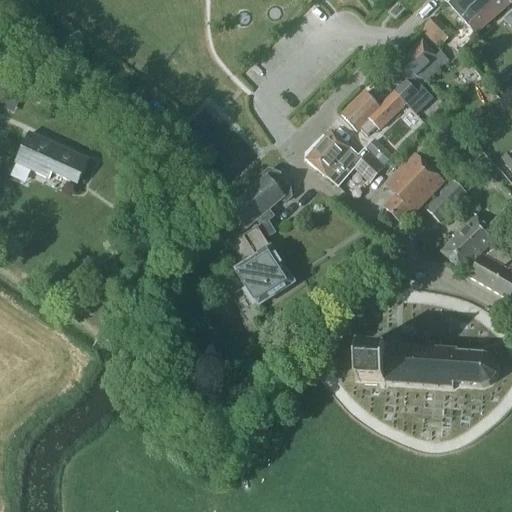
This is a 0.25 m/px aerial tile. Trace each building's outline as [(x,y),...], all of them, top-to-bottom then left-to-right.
[(474,37),(511,5),(506,0),(450,0),(445,4),(467,29),(450,45),(457,54),(475,38),(474,37)] [(511,13),(503,21),(511,33),(511,13)] [(432,22),(423,30),(436,44),(445,36),(432,22)] [(406,106),(405,107),(416,118),(433,101),(420,87),(448,61),(441,53),(435,59),(422,44),(393,70),(407,84),(395,95),(403,103),(406,106)] [(403,103),(395,95),(394,94),(378,109),(364,95),(341,118),(356,133),(359,130),(367,138),(376,129),(379,132),(405,107),(406,106),(403,103)] [(428,139),(437,129),(431,123),(422,133),(428,139)] [(362,161),(357,157),(330,133),(306,162),(338,189),(354,170),(354,171),(362,161)] [(76,186),(87,162),(29,135),(15,165),(48,181),(51,175),(76,186)] [(376,142),(367,152),(384,168),(393,159),(376,142)] [(384,169),(374,160),(364,150),(357,157),(362,161),(354,171),(370,185),(384,169)] [(414,215),(444,183),(415,155),(384,187),(395,197),(384,209),(401,225),(412,214),(414,215)] [(262,228),(267,223),(273,218),(266,213),(281,201),(284,204),(290,199),(288,186),(284,187),(279,181),(281,177),(268,173),(262,178),(265,181),(229,211),(245,231),(257,222),(261,228),(262,228)] [(438,224),(466,195),(454,184),(426,213),(438,224)] [(115,242),(128,225),(114,215),(101,232),(115,242)] [(479,256),(497,239),(474,216),(452,238),(454,240),(441,253),(460,271),(467,264),(469,266),(479,256)] [(201,252),(224,237),(215,223),(192,238),(201,252)] [(262,228),(261,228),(258,230),(257,230),(243,239),(255,259),(235,272),(258,308),(295,286),(294,285),(294,284),(288,275),(287,275),(271,249),(270,250),(264,240),(274,234),(267,223),(262,228)] [(511,274),(511,264),(498,249),(486,260),(511,274)] [(511,274),(486,260),(479,256),(469,266),(474,270),(469,279),(509,302),(510,301),(511,302),(511,274)] [(457,353),(387,348),(387,351),(358,349),(356,383),(385,385),(385,386),(453,390),(453,387),(481,389),(489,387),(491,385),(495,380),(496,378),(496,370),(496,368),(493,362),(491,361),(485,358),(482,358),(457,356),(457,353)]
